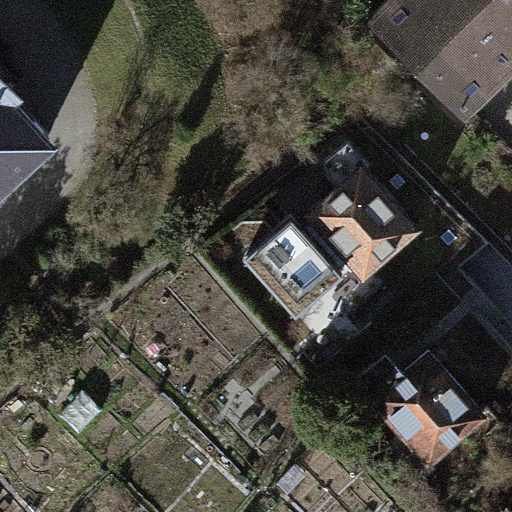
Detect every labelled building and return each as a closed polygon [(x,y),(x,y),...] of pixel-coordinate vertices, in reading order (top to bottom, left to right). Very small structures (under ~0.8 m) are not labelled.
[(511,0),(406,0),(370,35),(461,128),(511,78),(511,0)] [(0,80),(0,200),(60,145),(0,80)] [(377,173),(311,226),(360,287),(426,235),(377,173)] [(327,283),(292,314),(316,340),(351,310),(327,283)] [(434,356),(359,419),(419,492),(495,429),(434,356)]
